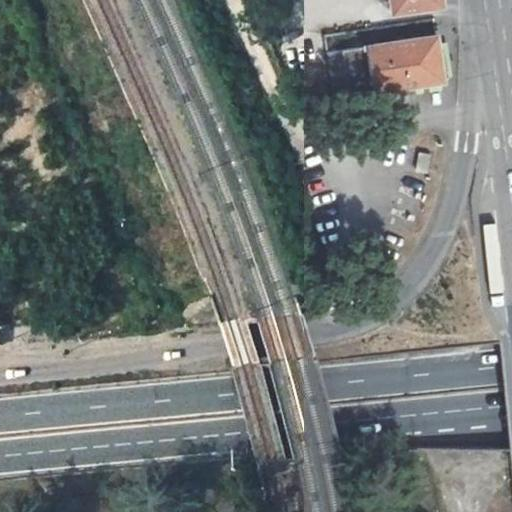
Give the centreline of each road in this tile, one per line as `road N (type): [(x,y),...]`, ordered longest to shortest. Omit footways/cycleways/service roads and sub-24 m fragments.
road 1 (primary): [(489,83),(452,204),(417,276),(394,302),(342,329),(152,362),(0,373)]
road 2 (motorway): [(511,365),(0,417)]
road 3 (motorway): [(0,458),(390,420)]
road 4 (unknown): [(480,113),(414,123),(362,197)]
road 5 (primary): [(489,83),(511,227)]
road 6 (motorway): [(390,420),(511,438)]
road 7 (motorway): [(390,420),(511,408)]
